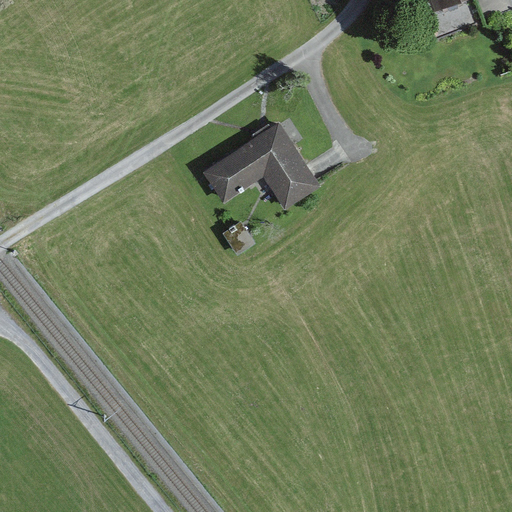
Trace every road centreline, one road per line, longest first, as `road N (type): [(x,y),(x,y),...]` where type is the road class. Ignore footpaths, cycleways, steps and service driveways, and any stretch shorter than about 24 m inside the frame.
road 1 (unclassified): [(0,253),(335,40),(357,0)]
road 2 (track): [(0,330),(20,341),(159,511)]
